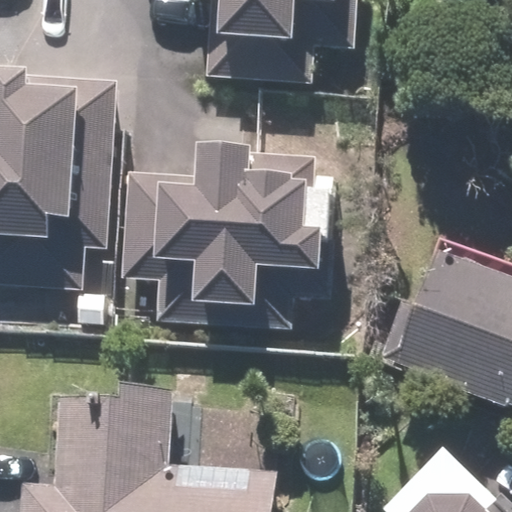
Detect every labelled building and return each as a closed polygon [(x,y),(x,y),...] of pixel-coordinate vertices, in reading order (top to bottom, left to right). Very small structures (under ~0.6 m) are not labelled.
[(201,0),(202,2),(219,2),(214,84),(329,90),(331,53),(367,55),(369,0),(201,0)] [(116,258),(127,87),(11,79),(6,148),(0,147),(0,290),(94,297),(97,256),(116,258)] [(217,178),(134,175),(130,282),(171,283),(169,330),(245,332),(246,316),(274,317),(275,277),(349,279),(352,200),(344,200),(344,181),(328,180),(328,161),(218,158),(217,178)] [(511,269),(446,245),(401,366),(511,406),(511,269)] [(35,489),(33,511),(282,511),(284,497),(185,491),(191,405),(66,397),(60,490),(35,489)] [(511,511),(511,499),(460,447),(394,507),(399,511),(511,511)]
